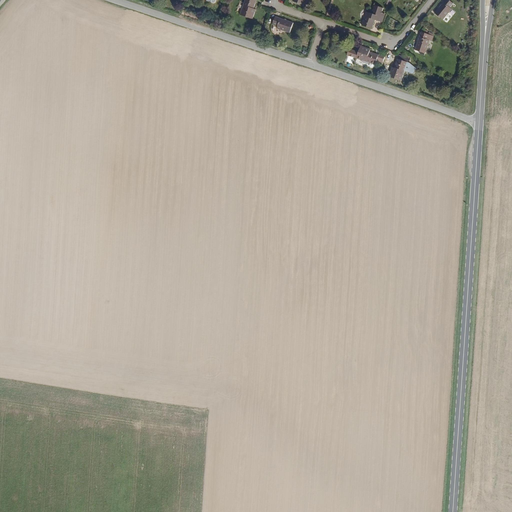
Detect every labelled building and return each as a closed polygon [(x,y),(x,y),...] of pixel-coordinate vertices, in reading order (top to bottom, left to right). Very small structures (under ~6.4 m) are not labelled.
[(254,11),(252,10),(255,1),(251,0),(243,0),(238,16),(250,20),(254,11)] [(442,20),(451,10),(450,8),(453,4),(449,0),(445,0),(435,13),(442,20)] [(374,20),(378,21),(382,8),(373,5),(371,13),(366,11),(361,25),(371,29),(374,20)] [(275,29),(288,33),(291,23),(273,17),(271,24),(276,26),(275,29)] [(413,50),(423,55),(428,41),(430,37),(420,33),(413,50)] [(369,68),(372,67),(376,55),(367,51),(367,49),(358,46),(357,50),(356,52),(354,58),(368,63),(367,65),(367,67),(369,68)] [(353,59),(354,58),(356,52),(353,51),(347,49),(344,55),(353,59)] [(386,76),(399,81),(405,62),(395,58),(392,67),(389,66),(386,76)]
